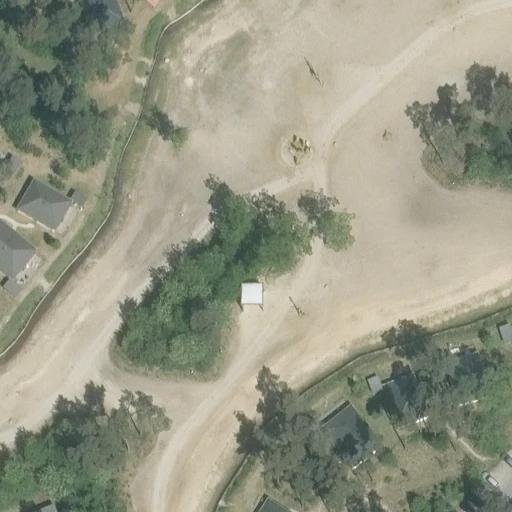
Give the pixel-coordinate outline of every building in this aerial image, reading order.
[(123,22),(113,0),(78,0),(92,34),(123,22)] [(70,204),(33,183),(17,211),(54,232),(70,204)] [(35,253),(0,223),(0,272),(11,282),(35,253)] [(447,366),(459,406),(490,397),(478,356),(447,366)] [(383,389),(398,429),(428,418),(414,378),(383,389)] [(322,432),(352,470),(382,447),(352,409),(322,432)] [(262,511),(283,511),(269,502),(262,511)]
